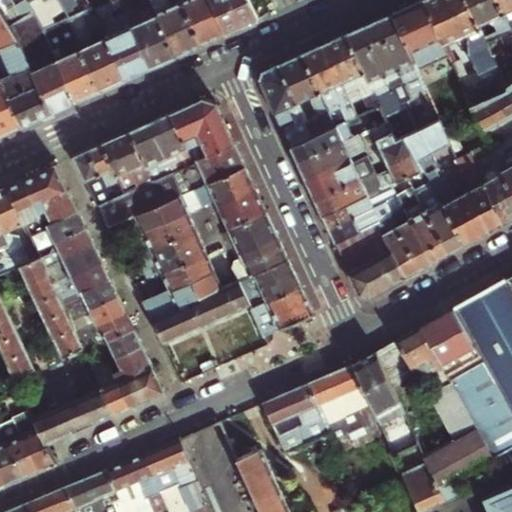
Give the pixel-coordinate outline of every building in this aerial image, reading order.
[(0,0),(0,12),(6,23),(9,27),(32,12),(31,10),(24,0),(23,0),(15,6),(11,0),(0,0)] [(41,0),(43,3),(31,10),(32,12),(43,30),(67,20),(70,18),(58,0),(41,0)] [(112,0),(85,0),(91,9),(112,0)] [(175,57),(148,0),(132,0),(140,17),(145,14),(147,19),(139,23),(128,0),(118,0),(131,27),(150,68),(164,62),(175,57)] [(148,0),(175,57),(187,52),(200,46),(180,2),(178,0),(148,0)] [(225,35),(209,0),(184,0),(180,2),(200,46),(212,40),(225,35)] [(209,0),(225,35),(241,27),(258,20),(247,0),(209,0)] [(445,44),(425,0),(410,7),(395,14),(413,51),(430,44),(436,58),(449,53),(445,44)] [(481,27),(468,0),(424,0),(425,0),(445,44),(472,32),(474,54),(475,56),(482,71),(493,66),(497,74),(466,89),(472,104),(497,93),(508,87),(488,42),(485,37),(481,27)] [(511,31),(511,26),(499,0),(468,0),(481,27),(495,20),(500,30),(485,37),(488,42),(511,31)] [(511,0),(499,0),(511,26),(511,0)] [(98,23),(91,9),(70,18),(67,20),(99,91),(112,85),(125,80),(105,38),(89,44),(88,41),(93,39),(88,27),(98,23)] [(64,107),(75,102),(43,30),(32,12),(9,27),(18,41),(50,113),(64,107)] [(413,51),(395,14),(387,17),(379,21),(413,96),(429,89),(413,51)] [(99,91),(67,20),(43,30),(75,102),(87,97),(99,91)] [(413,96),(379,21),(372,24),(365,27),(399,103),(413,132),(427,126),(413,96)] [(9,27),(6,23),(0,26),(0,48),(3,47),(18,41),(9,27)] [(150,68),(131,27),(105,38),(125,80),(137,74),(150,68)] [(399,103),(365,27),(356,31),(349,34),(381,106),(382,110),(399,103)] [(381,106),(349,34),(336,40),(326,44),(359,116),(366,113),(381,106)] [(37,119),(50,113),(18,41),(3,47),(13,72),(0,77),(0,78),(1,81),(21,126),(37,119)] [(359,116),(326,44),(314,50),(304,54),(336,127),(348,121),(359,116)] [(336,127),(304,54),(291,60),(281,64),(313,137),(336,127)] [(313,137),(281,64),(271,69),(263,72),(260,80),(275,113),(291,148),(313,137)] [(0,135),(11,131),(21,126),(1,81),(0,81),(0,135)] [(497,93),(510,116),(511,114),(511,84),(508,87),(497,93)] [(497,93),(472,104),(484,130),(510,116),(497,93)] [(194,163),(236,144),(229,129),(218,105),(212,102),(203,99),(193,104),(171,113),(194,163)] [(366,113),(373,129),(388,123),(382,110),(381,106),(366,113)] [(194,163),(171,113),(162,118),(151,123),(171,166),(173,172),(194,163)] [(425,170),(466,245),(477,239),(491,232),(472,187),(463,193),(451,163),(446,165),(434,143),(451,135),(443,118),(427,126),(413,132),(406,135),(416,153),(425,170)] [(313,137),(291,148),(295,155),(298,163),(355,137),(348,121),(336,127),(313,137)] [(171,166),(151,123),(140,128),(130,132),(153,181),(173,172),(171,166)] [(373,129),(389,165),(416,153),(406,135),(396,140),(388,123),(373,129)] [(153,181),(130,132),(116,138),(103,144),(126,194),(153,181)] [(355,137),(298,163),(301,168),(304,176),(307,181),(353,160),(352,156),(366,150),(363,142),(367,140),(364,133),(355,137)] [(472,147),(473,151),(505,224),(511,219),(511,193),(492,149),(488,140),(472,147)] [(511,146),(508,140),(492,149),(511,193),(511,146)] [(126,194),(103,144),(96,147),(88,151),(111,201),(126,194)] [(184,195),(208,184),(227,176),(246,168),(241,156),(236,144),(194,163),(173,172),(184,195)] [(111,201),(88,151),(82,154),(76,156),(93,193),(94,195),(97,194),(101,205),(111,201)] [(460,157),(472,187),(491,232),(497,228),(505,224),(473,151),(460,157)] [(392,169),(378,175),(384,188),(391,186),(408,178),(425,170),(416,153),(389,165),(392,169)] [(353,160),(307,181),(309,187),(313,195),(315,201),(377,173),(370,157),(355,163),(353,160)] [(47,220),(49,225),(80,211),(58,165),(40,172),(25,179),(32,191),(42,213),(42,226),(42,229),(47,227),(47,220)] [(246,168),(227,176),(236,196),(255,188),(255,187),(252,179),(246,168)] [(411,184),(412,186),(450,254),(458,250),(466,245),(425,170),(408,178),(411,184)] [(111,201),(101,205),(107,216),(112,227),(139,215),(158,206),(179,197),(184,195),(173,172),(153,181),(126,194),(111,201)] [(377,173),(315,201),(319,208),(323,217),(384,188),(378,175),(377,173)] [(227,176),(208,184),(215,201),(217,204),(217,205),(236,196),(227,176)] [(408,178),(391,186),(394,192),(411,184),(408,178)] [(32,191),(25,179),(18,182),(10,186),(27,223),(29,228),(35,225),(36,228),(42,226),(42,213),(32,191)] [(184,195),(179,197),(187,214),(201,208),(215,201),(208,184),(184,195)] [(27,223),(10,186),(0,190),(0,227),(8,245),(19,268),(22,267),(43,258),(39,250),(38,247),(27,251),(21,237),(11,236),(9,231),(27,223)] [(384,188),(323,217),(326,223),(329,230),(398,199),(396,194),(394,192),(391,186),(384,188)] [(405,211),(434,263),(444,258),(450,254),(412,186),(396,194),(398,199),(405,211)] [(229,231),(268,214),(263,203),(255,188),(236,196),(217,205),(229,231)] [(187,214),(179,197),(158,206),(168,226),(188,217),(187,214)] [(398,199),(329,230),(331,238),(335,243),(378,223),(391,217),(396,215),(405,211),(398,199)] [(152,250),(154,254),(176,244),(168,226),(158,206),(139,215),(142,223),(134,227),(135,231),(138,237),(131,240),(135,248),(139,256),(152,250)] [(49,225),(58,242),(88,228),(85,222),(80,211),(49,225)] [(396,225),(420,271),(429,266),(434,263),(405,211),(396,215),(400,223),(396,225)] [(237,247),(240,254),(278,237),(274,227),(268,214),(229,231),(230,232),(237,247)] [(193,226),(188,217),(168,226),(176,244),(197,234),(193,226)] [(378,223),(408,278),(413,275),(420,271),(396,225),(391,217),(378,223)] [(378,223),(335,243),(358,296),(369,299),(389,288),(408,278),(378,223)] [(0,248),(8,245),(0,227),(0,248)] [(43,258),(47,267),(96,245),(92,237),(88,228),(58,242),(58,243),(50,254),(46,256),(43,258)] [(237,247),(230,232),(223,235),(228,244),(230,250),(237,247)] [(202,246),(197,234),(176,244),(184,263),(206,254),(202,246)] [(232,268),(239,282),(240,281),(288,259),(284,249),(278,237),(240,254),(242,259),(235,262),(232,268)] [(149,279),(163,273),(184,263),(176,244),(154,254),(152,250),(139,256),(144,268),(149,279)] [(51,277),(55,286),(104,263),(100,255),(96,245),(47,267),(51,277)] [(216,275),(206,254),(184,263),(193,282),(201,299),(223,289),(216,275)] [(30,286),(51,277),(47,267),(43,258),(22,267),(26,276),(30,286)] [(250,305),(252,309),(301,287),(295,276),(288,259),(240,281),(250,305)] [(59,295),(63,301),(112,279),(108,272),(104,263),(55,286),(59,295)] [(167,282),(171,290),(171,291),(193,282),(184,263),(163,273),(167,282)] [(39,304),(59,295),(55,286),(51,277),(30,286),(35,295),(39,304)] [(511,407),(511,285),(508,278),(478,295),(455,307),(456,308),(464,323),(465,323),(502,390),(511,407)] [(67,313),(70,318),(120,296),(116,288),(112,279),(63,301),(67,313)] [(170,314),(153,321),(164,343),(172,340),(189,332),(208,324),(223,317),(240,309),(250,305),(240,281),(239,282),(223,289),(201,299),(170,314)] [(167,292),(161,294),(170,314),(201,299),(193,282),(171,291),(171,290),(167,292)] [(301,287),(252,309),(265,338),(314,317),(307,301),(301,287)] [(149,313),(153,321),(170,314),(161,294),(144,301),(149,313)] [(43,313),(47,322),(67,313),(63,301),(59,295),(39,304),(43,313)] [(76,331),(78,335),(127,312),(124,305),(120,296),(70,318),(76,331)] [(1,298),(0,298),(0,321),(10,317),(6,308),(1,298)] [(438,318),(424,326),(439,353),(446,366),(496,457),(511,447),(511,407),(502,390),(465,323),(464,323),(456,308),(438,318)] [(97,337),(104,337),(106,342),(135,329),(131,320),(127,312),(78,335),(82,344),(97,337)] [(56,340),(76,331),(70,318),(67,313),(47,322),(52,331),(56,340)] [(14,326),(10,317),(0,321),(0,343),(18,335),(14,326)] [(439,353),(424,326),(413,331),(395,341),(379,350),(397,388),(432,369),(439,383),(433,386),(436,391),(432,393),(456,438),(427,453),(443,485),(455,479),(496,457),(446,366),(439,353)] [(116,356),(143,344),(140,338),(135,329),(106,342),(104,337),(97,337),(82,344),(84,348),(98,342),(112,348),(116,356)] [(76,331),(56,340),(60,349),(64,357),(84,348),(82,344),(78,335),(76,331)] [(18,335),(0,343),(0,344),(8,362),(27,354),(23,344),(18,335)] [(135,375),(153,367),(148,357),(143,344),(116,356),(126,377),(127,379),(135,375)] [(407,410),(397,388),(379,350),(368,356),(355,363),(382,420),(383,422),(407,410)] [(27,354),(8,362),(16,379),(35,371),(31,363),(27,354)] [(382,420),(355,363),(335,372),(313,382),(334,430),(346,457),(360,451),(355,440),(369,433),(366,427),(382,420)] [(165,392),(153,367),(135,375),(146,400),(156,395),(165,392)] [(118,381),(129,407),(140,403),(146,400),(135,375),(127,379),(126,377),(118,381)] [(102,387),(114,414),(121,411),(129,407),(118,381),(102,387)] [(334,430),(313,382),(300,387),(277,397),(262,403),(272,427),(298,416),(303,428),(278,439),(284,453),(334,430)] [(33,419),(44,444),(56,439),(72,432),(80,429),(92,423),(108,416),(114,414),(102,387),(68,403),(33,419)] [(15,419),(38,472),(44,469),(53,466),(44,444),(33,419),(30,411),(15,418),(15,419)] [(0,427),(23,479),(32,475),(38,472),(15,419),(0,425),(0,427)] [(0,473),(5,486),(15,482),(23,479),(0,427),(0,473)] [(398,454),(422,442),(416,429),(392,441),(398,454)] [(160,447),(146,453),(164,495),(182,487),(192,511),(213,511),(182,438),(160,447)] [(240,459),(264,511),(292,511),(283,491),(276,476),(267,456),(264,448),(240,459)] [(129,460),(111,468),(123,499),(117,501),(121,511),(159,511),(154,499),(164,495),(146,453),(129,460)] [(443,485),(430,459),(406,472),(424,511),(430,511),(461,492),(455,479),(443,485)] [(93,476),(68,487),(78,511),(121,511),(117,501),(123,499),(111,468),(93,476)] [(50,495),(30,503),(33,511),(78,511),(68,487),(50,495)] [(511,511),(511,494),(497,501),(501,511),(511,511)] [(14,510),(9,511),(33,511),(30,503),(14,510)]
